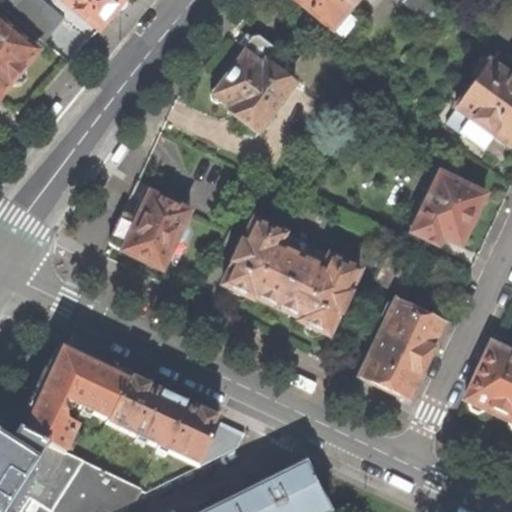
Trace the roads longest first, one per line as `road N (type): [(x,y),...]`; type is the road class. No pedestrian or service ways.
road 1 (residential): [(197,0),(87,130),(0,251)]
road 2 (residential): [(277,400),(0,268)]
road 3 (residential): [(511,239),(405,461)]
road 4 (unclassified): [(277,400),(254,454),(139,511)]
road 5 (residential): [(405,461),(277,400)]
